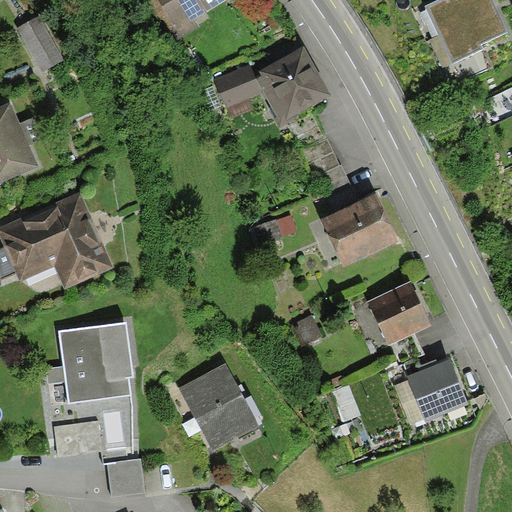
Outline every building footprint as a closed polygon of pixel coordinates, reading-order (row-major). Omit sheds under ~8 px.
[(140,0),(169,46),(200,27),(195,19),(226,0),(140,0)] [(437,0),(425,6),(439,34),(495,7),(491,0),(437,0)] [(507,32),(495,7),(439,34),(453,63),(483,49),(481,45),(507,32)] [(43,72),(64,60),(39,16),(18,29),(43,72)] [(304,47),(254,75),(264,92),(278,116),(274,118),(279,128),(296,119),(294,116),(331,95),(304,47)] [(250,64),(214,79),(225,107),(227,107),(249,98),(264,92),(254,75),(250,64)] [(201,91),(209,111),(221,106),(213,86),(201,91)] [(254,109),(249,98),(227,107),(231,118),(254,109)] [(0,183),(39,167),(29,145),(43,139),(34,117),(19,123),(10,103),(0,107),(0,183)] [(330,210),(357,197),(342,165),(341,166),(315,113),(289,126),(330,210)] [(65,289),(114,268),(80,191),(0,226),(0,235),(5,247),(16,273),(20,282),(55,266),(65,289)] [(321,220),(344,268),(399,242),(376,194),(321,220)] [(276,219),(250,229),(256,247),(298,232),(292,215),(277,220),(276,219)] [(0,275),(1,280),(16,273),(5,247),(0,249),(0,275)] [(368,302),(389,346),(432,325),(411,281),(368,302)] [(322,336),(312,315),(287,328),(298,349),(322,336)] [(68,403),(131,395),(129,378),(133,377),(126,323),(59,331),(63,367),(65,382),(68,403)] [(426,422),(469,405),(451,358),(407,376),(408,379),(425,419),(426,422)] [(180,388),(213,451),(260,427),(227,364),(180,388)] [(65,382),(63,367),(46,369),(48,384),(65,382)] [(425,419),(408,379),(394,385),(410,425),(425,419)] [(349,385),(332,391),(343,422),(361,416),(349,385)] [(54,426),(58,459),(103,453),(99,420),(54,426)] [(107,464),(111,497),(145,493),(141,460),(107,464)]
